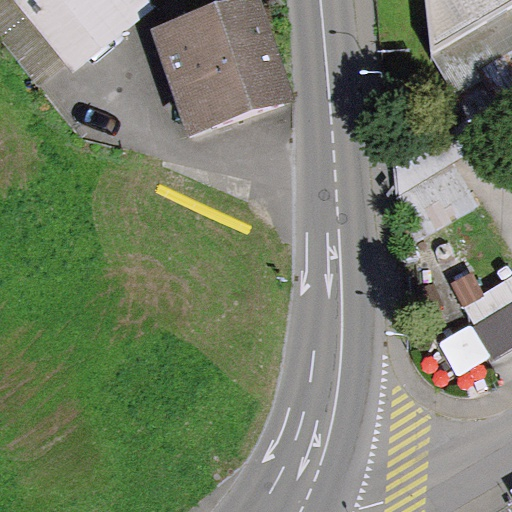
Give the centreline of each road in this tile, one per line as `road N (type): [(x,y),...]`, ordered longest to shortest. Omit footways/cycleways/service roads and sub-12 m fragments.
road 1 (tertiary): [(300,511),(339,305),(322,0)]
road 2 (residential): [(511,437),(394,494),(319,511)]
